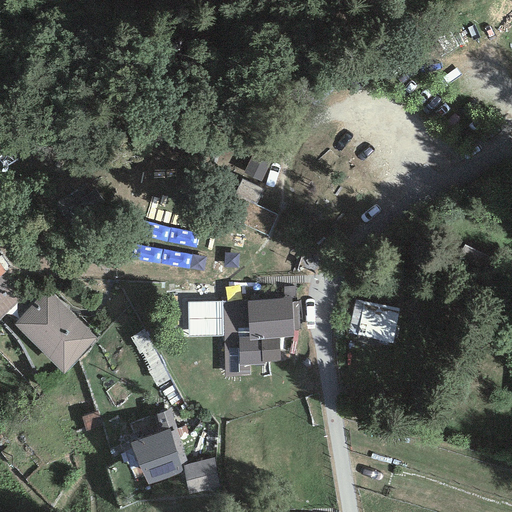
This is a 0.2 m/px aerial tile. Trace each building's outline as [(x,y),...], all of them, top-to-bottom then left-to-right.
[(255,145),(243,172),(261,180),(273,153),(255,145)] [(264,188),(242,178),(225,213),(268,233),(277,214),(256,204),(264,188)] [(101,197),(96,189),(82,197),(77,188),(52,201),(72,237),(98,223),(87,204),(101,197)] [(6,271),(0,275),(0,315),(25,296),(6,271)] [(49,287),(16,320),(65,369),(98,337),(49,287)] [(294,334),(291,296),(222,300),(225,377),(251,375),(251,364),(264,364),(263,360),(280,360),(279,336),(294,334)] [(399,308),(354,299),(347,333),(391,343),(399,308)] [(188,462),(171,408),(157,412),(162,429),(133,439),(149,478),(183,467),(182,464),(188,462)] [(214,457),(188,462),(182,464),(183,467),(189,493),(219,487),(214,457)]
